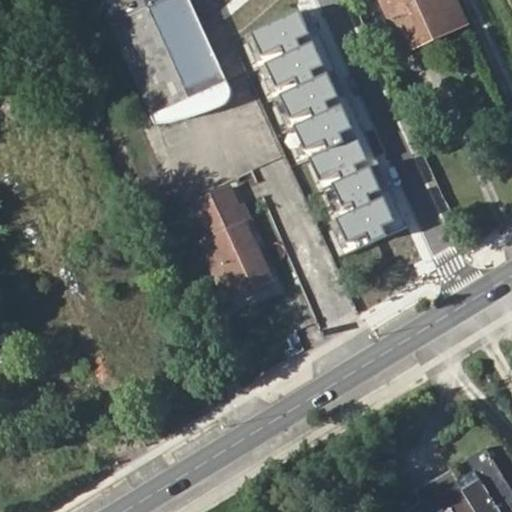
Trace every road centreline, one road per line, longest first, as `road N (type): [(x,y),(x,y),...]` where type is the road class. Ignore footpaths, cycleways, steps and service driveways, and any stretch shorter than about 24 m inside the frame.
road 1 (primary): [(473,300),(127,511)]
road 2 (residential): [(325,0),(473,300)]
